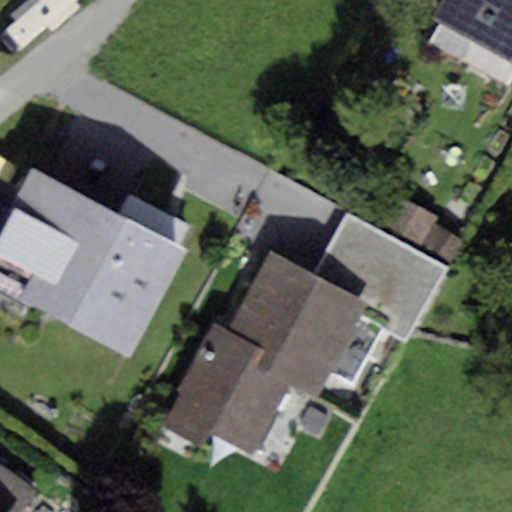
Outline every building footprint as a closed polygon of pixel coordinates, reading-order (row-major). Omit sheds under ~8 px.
[(511,0),(445,0),(434,22),(511,63),(511,0)] [(183,249),(30,169),(0,226),(0,285),(128,353),(183,249)] [(387,195),(373,222),(419,246),(430,224),(433,218),(387,195)] [(343,217),(312,276),(365,303),(417,331),(448,271),(343,217)] [(430,224),(419,246),(450,262),(462,241),(430,224)] [(312,276),(269,254),(228,332),(212,324),(159,427),(201,448),(211,429),(252,450),(285,386),(315,401),(365,303),(312,276)] [(20,511),(35,490),(0,465),(0,511),(20,511)]
